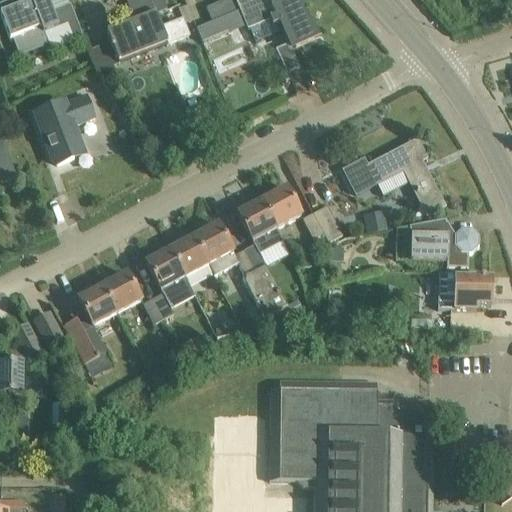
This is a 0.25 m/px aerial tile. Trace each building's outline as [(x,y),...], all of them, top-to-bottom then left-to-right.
[(16,1),(0,7),(0,9),(2,15),(0,15),(0,16),(10,42),(12,41),(18,58),(49,46),(44,35),(58,29),(67,26),(73,43),(82,39),(70,6),(52,13),(46,0),(27,0),(17,4),(16,1)] [(113,0),(115,4),(125,0),(134,24),(156,15),(166,11),(161,0),(113,0)] [(234,0),(226,4),(232,17),(240,13),(236,4),(240,3),(247,0),(234,0)] [(240,3),(236,4),(240,13),(244,23),(248,32),(249,32),(255,46),(286,32),(292,46),(295,52),(320,42),(293,0),(247,0),(240,3)] [(134,24),(106,35),(111,46),(110,47),(111,51),(113,51),(118,66),(119,67),(168,48),(168,47),(189,39),(182,22),(161,30),(156,17),(167,12),(166,11),(156,15),(134,24)] [(232,17),(197,32),(202,44),(230,32),(229,30),(244,23),(240,13),(232,17)] [(275,52),(286,76),(299,70),(288,46),(275,52)] [(62,107),(37,117),(57,167),(81,158),(70,129),(94,120),(86,100),(62,109),(62,107)] [(195,101),(187,104),(189,110),(197,107),(195,101)] [(0,185),(14,180),(7,162),(0,143),(0,185)] [(364,162),(342,174),(355,199),(377,188),(383,199),(409,186),(426,219),(444,209),(422,166),(420,163),(425,161),(426,164),(427,163),(419,147),(418,146),(403,154),(402,151),(371,167),(368,169),(364,162)] [(301,219),(295,208),(286,191),(262,204),(277,232),(301,219)] [(253,245),(254,248),(259,257),(283,244),(262,204),(237,217),(252,245),(253,245)] [(328,246),(342,238),(326,209),(312,217),(323,238),(328,246)] [(323,238),(312,217),(302,223),(313,243),(323,238)] [(444,223),(410,229),(409,229),(411,239),(410,264),(447,265),(447,271),(468,271),(468,256),(471,256),(478,249),(478,240),(472,232),(462,232),(455,239),(444,223)] [(218,227),(193,240),(208,268),(214,279),(237,266),(244,279),(242,280),(264,321),(287,309),(265,268),(255,273),(245,253),(234,258),(218,227)] [(185,281),(208,268),(193,240),(170,253),(185,281)] [(264,266),(259,257),(254,248),(245,253),(255,273),(265,268),(264,266)] [(328,251),(328,265),(343,265),(343,251),(328,251)] [(170,253),(145,266),(160,294),(162,297),(172,313),(195,300),(185,281),(170,253)] [(141,304),(135,294),(126,276),(102,289),(117,317),(141,304)] [(438,300),(438,312),(450,312),(450,313),(476,314),(476,309),(491,309),(491,282),(462,281),(462,278),(439,277),(438,300)] [(92,330),(117,317),(102,289),(77,302),(83,312),(70,319),(73,324),(62,330),(83,369),(99,360),(97,358),(105,354),(92,330)] [(396,329),(397,291),(380,290),(379,328),(396,329)] [(152,302),(163,323),(173,318),(162,297),(152,302)] [(153,329),(163,323),(152,302),(142,308),(153,329)] [(35,324),(48,349),(61,342),(49,317),(35,324)] [(27,328),(13,336),(20,350),(10,355),(10,366),(0,365),(0,396),(22,397),(43,397),(43,379),(22,378),(22,366),(21,366),(21,360),(24,358),(26,360),(40,353),(27,328)] [(432,511),(433,409),(429,404),(377,403),(377,386),(279,385),(270,393),(269,484),(296,485),(302,491),(314,491),(313,511),(432,511)] [(52,405),(52,427),(63,427),(63,405),(52,405)] [(53,497),(53,508),(65,508),(65,497),(53,497)]
